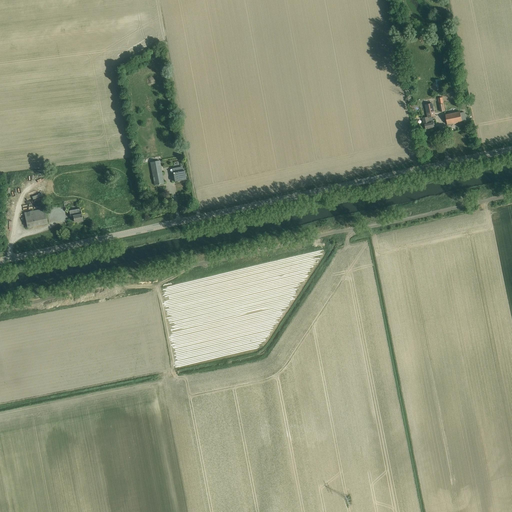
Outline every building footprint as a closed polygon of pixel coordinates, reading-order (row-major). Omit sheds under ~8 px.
[(428,117),(422,118),(424,124),(425,123),(426,129),(434,128),(432,116),(435,116),(433,104),(425,105),(428,117)] [(460,112),(446,115),(448,125),(453,124),(457,124),(457,123),(462,122),(462,121),(466,120),(464,112),(460,113),(460,112)] [(154,181),(155,185),(164,183),(159,161),(150,162),(153,174),(153,177),(154,181)] [(173,173),(175,182),(186,180),(185,171),(182,171),(182,167),(175,169),(176,172),(173,173)] [(24,213),(27,228),(47,224),(45,209),(24,213)] [(78,221),(78,222),(83,221),(80,209),(69,211),(70,217),(73,216),(74,222),(78,221)]
